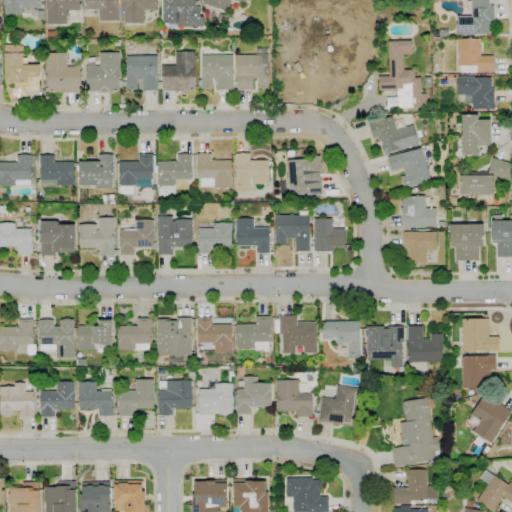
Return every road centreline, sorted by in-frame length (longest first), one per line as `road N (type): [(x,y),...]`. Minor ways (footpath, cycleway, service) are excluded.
road 1 (residential): [(511,293),(0,284)]
road 2 (residential): [(371,290),(361,188),(335,137),(313,120),(0,117)]
road 3 (tertiary): [(361,511),(355,467),(277,446),(0,451)]
